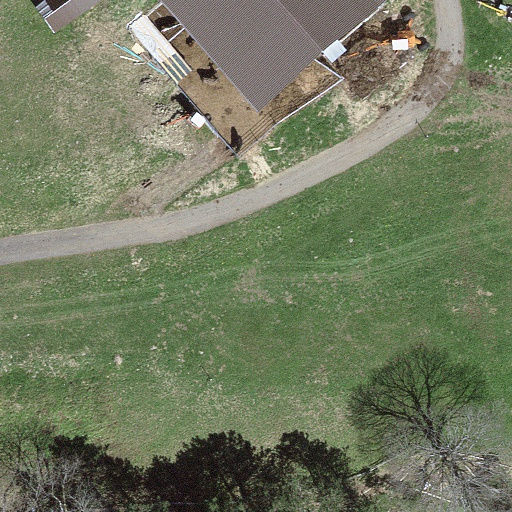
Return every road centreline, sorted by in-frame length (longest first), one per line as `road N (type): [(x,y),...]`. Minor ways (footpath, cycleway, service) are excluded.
road 1 (track): [(0,260),(97,248),(266,196),(396,126)]
road 2 (track): [(396,126),(440,74),(450,21),(445,0)]
